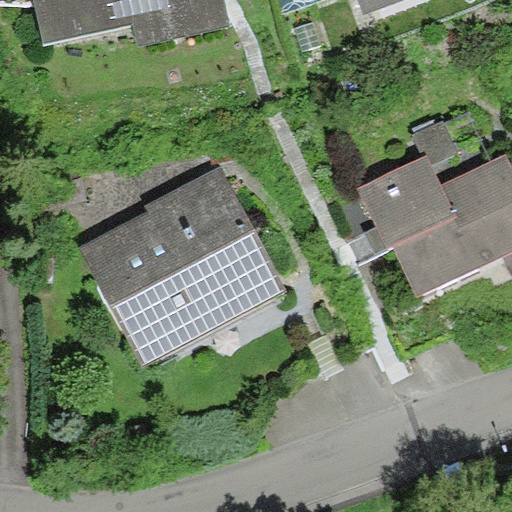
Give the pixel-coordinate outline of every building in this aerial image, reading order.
[(212,0),(33,0),(39,29),(131,13),(134,32),(215,17),(212,0)] [(416,147),(355,174),(377,223),(383,237),(408,226),(431,277),(477,256),(470,240),(511,220),(511,164),(504,147),(435,178),(428,161),(491,132),(476,99),(409,130),(416,147)] [(165,207),(84,250),(139,351),(275,278),(216,167),(160,197),(165,207)] [(417,262),(368,284),(394,341),(444,319),(417,262)] [(364,339),(330,270),(297,286),(331,356),(364,339)] [(262,386),(323,356),(295,302),(235,332),(262,386)]
